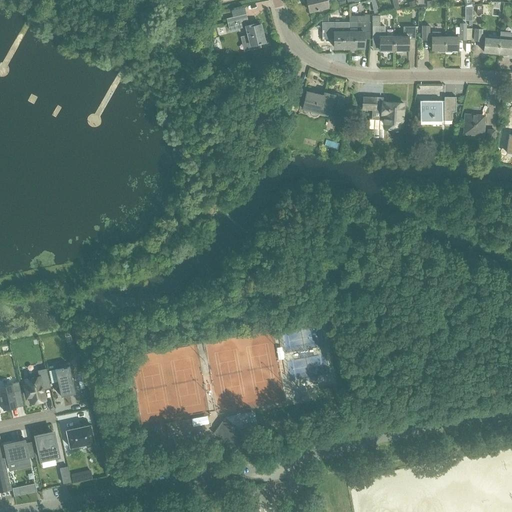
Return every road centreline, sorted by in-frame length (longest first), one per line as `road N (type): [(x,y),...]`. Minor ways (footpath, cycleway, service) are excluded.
road 1 (unclassified): [(14,511),(293,459)]
road 2 (residential): [(279,0),(292,44),(336,70),(511,79)]
road 3 (unclassified): [(293,459),(511,412)]
